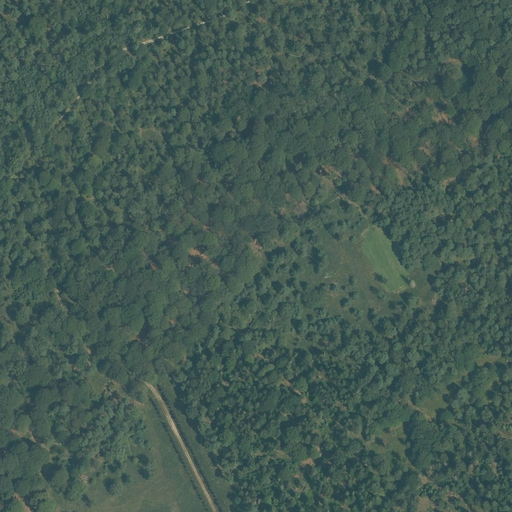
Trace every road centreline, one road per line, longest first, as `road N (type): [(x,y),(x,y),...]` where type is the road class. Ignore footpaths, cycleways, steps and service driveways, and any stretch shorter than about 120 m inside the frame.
road 1 (unclassified): [(0,391),(198,140),(220,125),(458,64),(486,90),(511,144)]
road 2 (track): [(0,216),(112,51),(223,20),(258,0)]
road 3 (track): [(216,511),(156,391),(66,308)]
road 4 (track): [(162,0),(204,135)]
road 5 (track): [(11,196),(66,308)]
